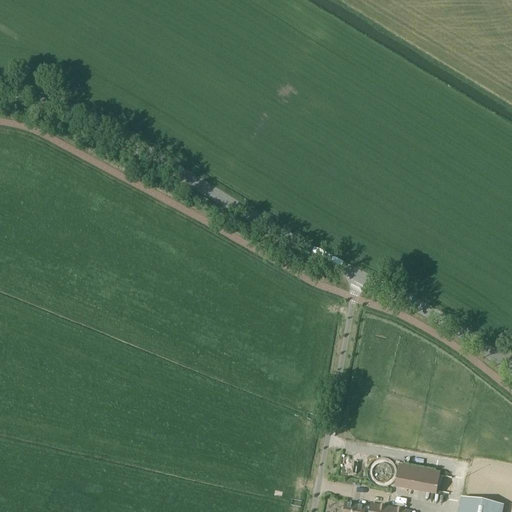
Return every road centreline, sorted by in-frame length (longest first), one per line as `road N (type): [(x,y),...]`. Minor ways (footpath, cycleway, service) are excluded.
road 1 (secondary): [(361,276),(80,113),(0,89)]
road 2 (unclassified): [(313,511),(361,276)]
road 3 (secondary): [(511,370),(457,328),(361,276)]
road 4 (unknown): [(327,436),(447,462),(448,508)]
road 5 (unknown): [(319,483),(448,508)]
